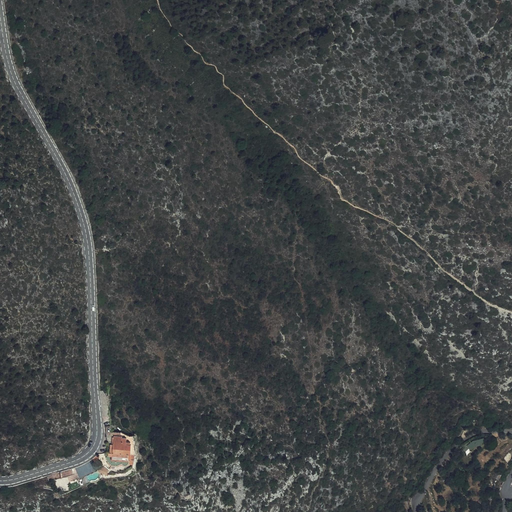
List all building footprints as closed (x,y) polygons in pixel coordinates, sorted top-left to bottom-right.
[(103,418),(103,423),(109,423),(108,393),(104,388),(100,388),(103,418)] [(128,464),(129,464),(130,461),(129,460),(133,459),(134,457),(136,454),(136,446),(133,437),(130,437),(128,437),(113,434),(112,434),(112,444),(112,452),(109,452),(104,452),(106,460),(102,463),(108,469),(111,466),(120,464),(123,461),(124,464),(126,465),(128,464)] [(131,465),(129,471),(131,470),(138,455),(138,445),(135,437),(133,437),(136,446),(136,454),(134,457),(133,459),(129,460),(130,461),(129,464),(131,465)] [(484,437),(462,446),(464,452),(486,444),(484,437)] [(97,469),(94,462),(76,470),(79,477),(96,469),(97,469)]
